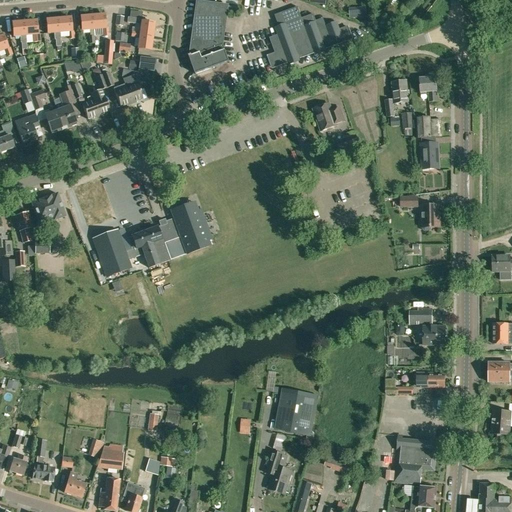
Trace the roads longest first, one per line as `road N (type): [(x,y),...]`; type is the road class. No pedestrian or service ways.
road 1 (secondary): [(457,511),(468,287),(460,26)]
road 2 (secondary): [(190,123),(460,26)]
road 3 (secondary): [(0,194),(190,123)]
road 4 (residential): [(0,10),(114,1),(179,11)]
